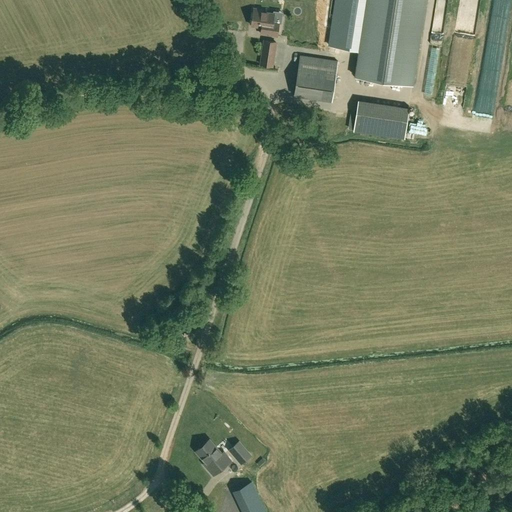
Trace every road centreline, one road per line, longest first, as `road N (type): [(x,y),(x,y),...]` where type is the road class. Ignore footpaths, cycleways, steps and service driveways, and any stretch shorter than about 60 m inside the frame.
road 1 (residential): [(186,511),(161,482),(161,464),(272,126),(267,96),(246,72)]
road 2 (unknown): [(271,109),(325,110),(360,90),(402,93)]
